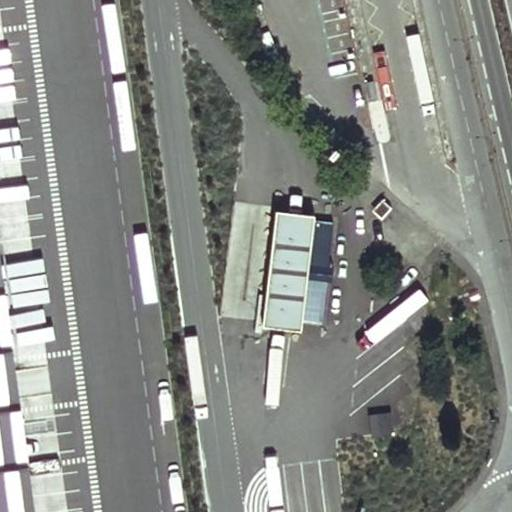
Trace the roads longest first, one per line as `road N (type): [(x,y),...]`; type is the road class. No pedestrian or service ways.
road 1 (residential): [(440,0),(511,325)]
road 2 (primary): [(472,0),(511,178)]
